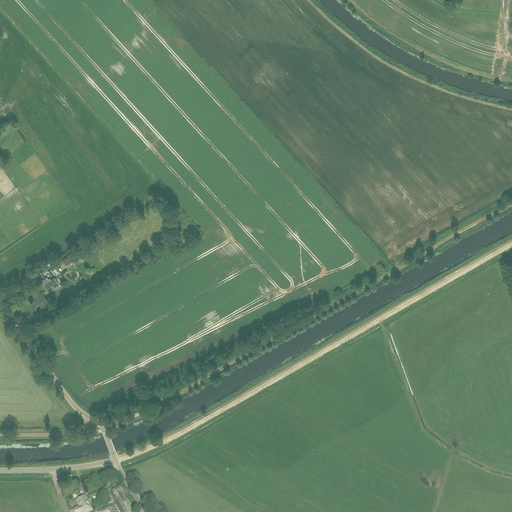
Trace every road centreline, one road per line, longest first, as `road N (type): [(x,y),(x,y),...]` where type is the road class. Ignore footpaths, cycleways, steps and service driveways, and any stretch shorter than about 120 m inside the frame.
road 1 (track): [(100,424),(166,401),(511,204)]
road 2 (track): [(115,460),(201,422),(511,244)]
road 3 (unclassified): [(93,419),(74,407),(0,301)]
